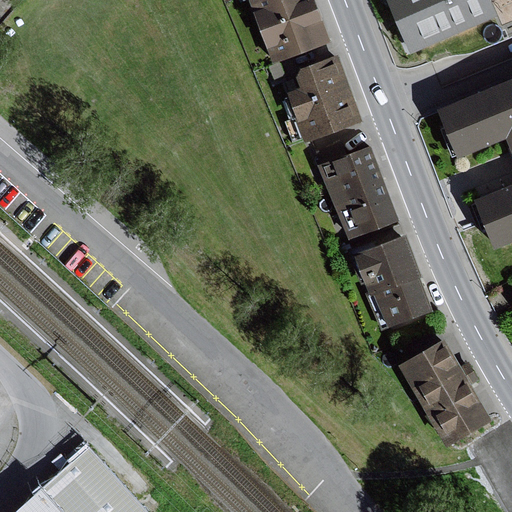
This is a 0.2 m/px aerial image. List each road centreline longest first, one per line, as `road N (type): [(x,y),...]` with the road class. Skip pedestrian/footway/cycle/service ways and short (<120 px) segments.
road 1 (residential): [(0,153),(288,420),(361,511)]
road 2 (secondary): [(344,0),(467,317),(511,391)]
road 3 (residential): [(0,361),(38,416),(24,473),(0,495)]
